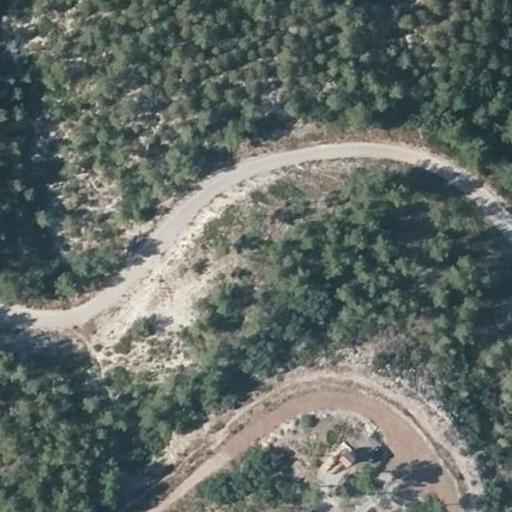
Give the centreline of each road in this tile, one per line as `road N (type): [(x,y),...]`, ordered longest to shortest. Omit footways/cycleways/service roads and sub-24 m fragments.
road 1 (track): [(0,311),(63,321),(85,312),(222,180),(333,146),(408,151),(454,174),(511,229)]
road 2 (unknown): [(148,511),(269,418),(324,397),(352,397),(384,412),(423,457),(447,511)]
